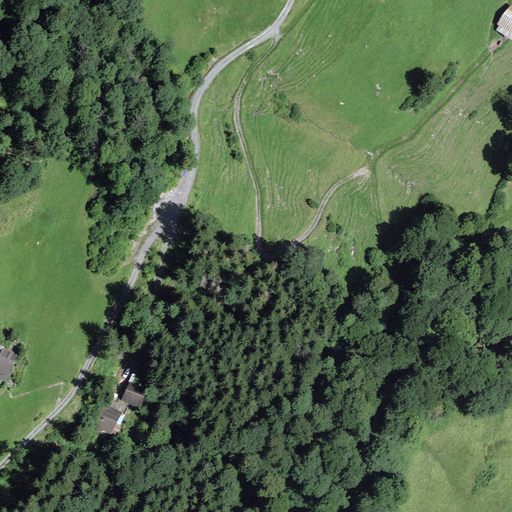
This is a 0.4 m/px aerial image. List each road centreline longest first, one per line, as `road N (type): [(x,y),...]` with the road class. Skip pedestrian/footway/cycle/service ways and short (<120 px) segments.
road 1 (track): [(269,33),(235,110),(262,251),(278,254),(308,228),(341,178),(359,168),(371,176),(388,283),(388,366),(347,511)]
road 2 (track): [(174,219),(143,253),(76,388),(0,468)]
road 3 (track): [(291,0),(269,33),(203,81),(192,113),(196,152),(174,219)]
road 4 (track): [(365,168),(383,146),(413,132),(491,49),(495,13),(511,0)]
road 5 (track): [(511,205),(446,246),(415,254),(388,283)]
